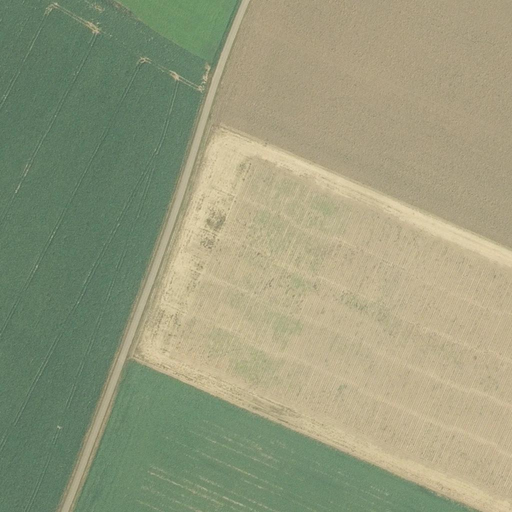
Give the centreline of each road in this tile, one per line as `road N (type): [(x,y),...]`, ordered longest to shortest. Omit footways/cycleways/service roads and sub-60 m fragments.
road 1 (unclassified): [(63,511),(246,0)]
road 2 (track): [(93,432),(113,451),(233,511)]
